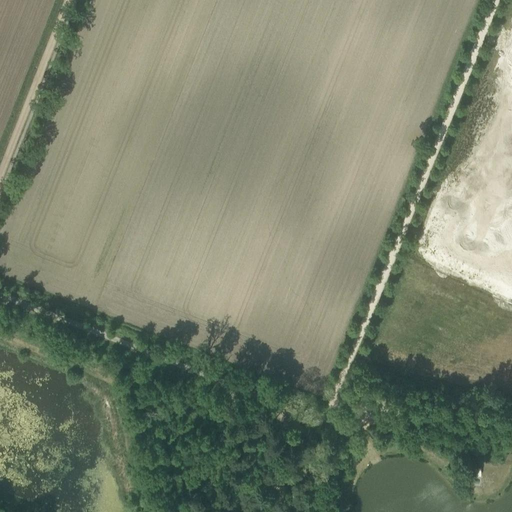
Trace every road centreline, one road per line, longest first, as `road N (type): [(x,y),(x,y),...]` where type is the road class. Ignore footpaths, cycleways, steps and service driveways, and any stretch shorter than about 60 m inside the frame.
road 1 (track): [(493,0),(324,417),(231,387)]
road 2 (track): [(67,0),(0,172)]
